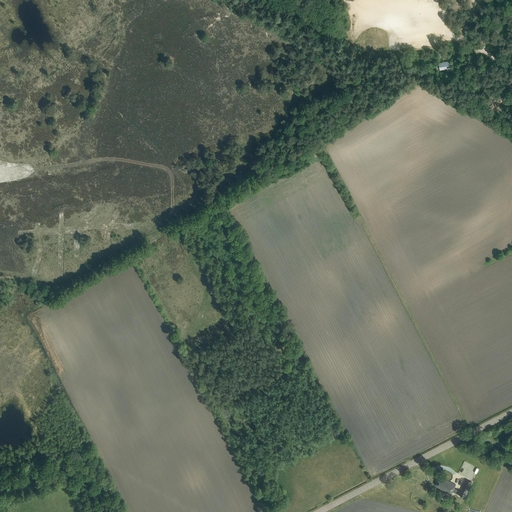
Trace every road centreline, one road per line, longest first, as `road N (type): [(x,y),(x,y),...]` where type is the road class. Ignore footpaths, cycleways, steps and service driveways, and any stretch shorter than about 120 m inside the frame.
road 1 (tertiary): [(318,511),(511,411)]
road 2 (track): [(511,66),(460,39),(343,0)]
